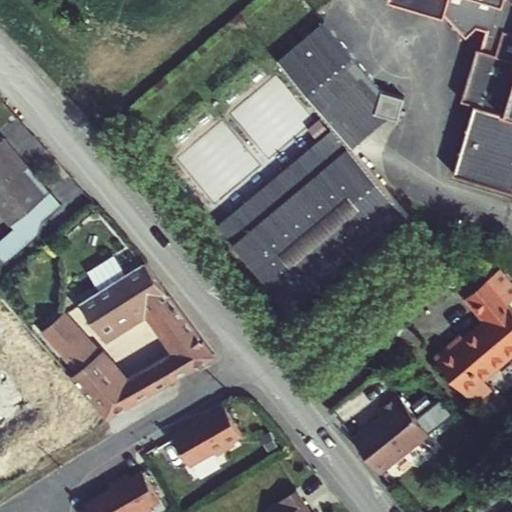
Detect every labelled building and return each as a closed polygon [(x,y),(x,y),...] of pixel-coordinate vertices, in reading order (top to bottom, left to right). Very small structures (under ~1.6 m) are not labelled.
[(457,37),(466,27),(477,30),(471,49),(467,48),(453,101),(466,105),(446,177),(511,194),(511,0),(377,0),(377,3),(425,16),(426,11),(432,13),(457,37)] [(294,314),(410,217),(354,150),(391,119),(400,117),(407,89),(385,95),(326,25),(280,64),(336,131),(220,227),(294,314)] [(16,150),(4,137),(0,140),(0,208),(13,223),(46,194),(12,153),(16,150)] [(73,375),(80,383),(108,414),(110,416),(216,353),(145,261),(84,301),(104,332),(147,306),(177,354),(129,382),(66,311),(45,329),(79,369),(73,375)] [(437,354),(477,402),(488,393),(480,383),(511,356),(511,314),(505,306),(511,300),(511,289),(498,272),(463,301),(482,323),(459,342),(448,351),(445,348),(437,354)] [(456,338),(445,348),(448,351),(459,342),(456,338)] [(437,354),(429,361),(469,409),(477,402),(437,354)] [(434,436),(403,398),(384,414),(388,419),(380,425),(379,424),(358,441),(386,475),(434,436)] [(208,419),(198,425),(177,438),(194,466),(221,450),(223,454),(237,446),(235,442),(246,435),(230,406),(217,414),(214,410),(205,415),(208,419)] [(205,415),(196,420),(198,425),(208,419),(205,415)] [(132,474),(123,479),(125,484),(115,490),(88,506),(91,511),(153,511),(151,508),(165,501),(147,471),(135,478),(132,474)] [(112,485),(115,490),(125,484),(123,479),(112,485)] [(311,511),(297,490),(269,508),(271,511),(311,511)]
